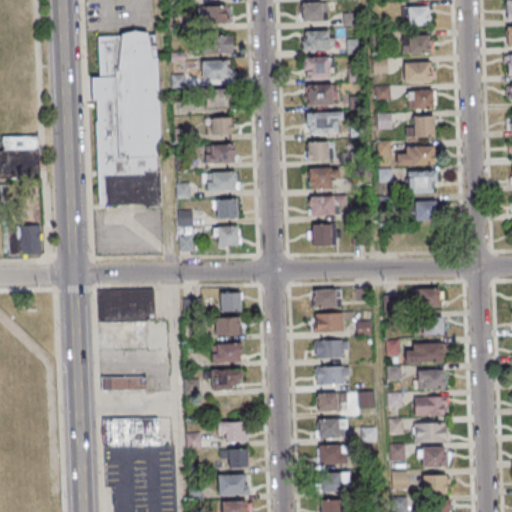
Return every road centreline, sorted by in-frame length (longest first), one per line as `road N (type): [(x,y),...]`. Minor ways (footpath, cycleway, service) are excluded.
road 1 (residential): [(281,511),(260,0)]
road 2 (residential): [(485,511),(465,0)]
road 3 (residential): [(511,266),(0,276)]
road 4 (tertiary): [(71,275),(59,0)]
road 5 (tertiary): [(81,511),(71,275)]
